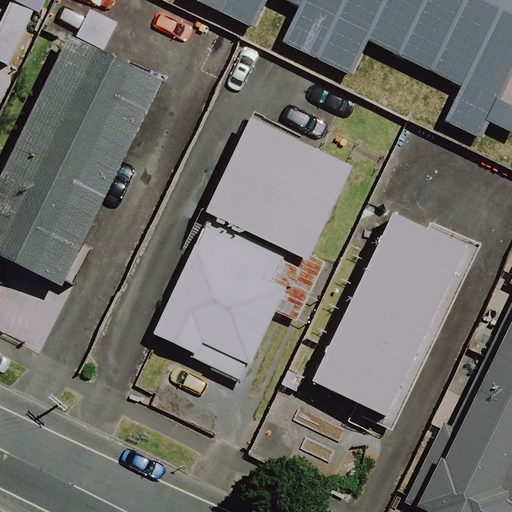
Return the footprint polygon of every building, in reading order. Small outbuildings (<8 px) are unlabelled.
[(41,0),(0,0),(0,2),(33,17),(41,0)] [(190,83),(99,39),(0,242),(0,273),(78,312),(190,83)] [(374,179),(276,132),(230,226),(328,273),(374,179)] [(488,246),(406,206),(324,374),(406,414),(488,246)] [(312,292),(227,251),(183,342),(268,383),(312,292)] [(511,511),(511,402),(472,384),(423,485),(478,511),(511,511)]
